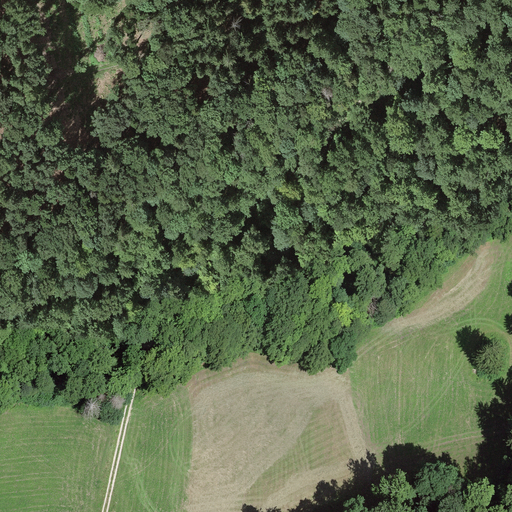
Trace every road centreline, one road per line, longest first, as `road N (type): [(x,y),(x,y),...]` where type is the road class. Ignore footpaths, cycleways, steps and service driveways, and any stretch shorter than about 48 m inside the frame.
road 1 (track): [(105,511),(153,322),(204,233),(259,176),(482,0)]
road 2 (track): [(356,0),(274,45),(132,58),(20,100)]
road 3 (track): [(3,407),(104,393),(141,358)]
